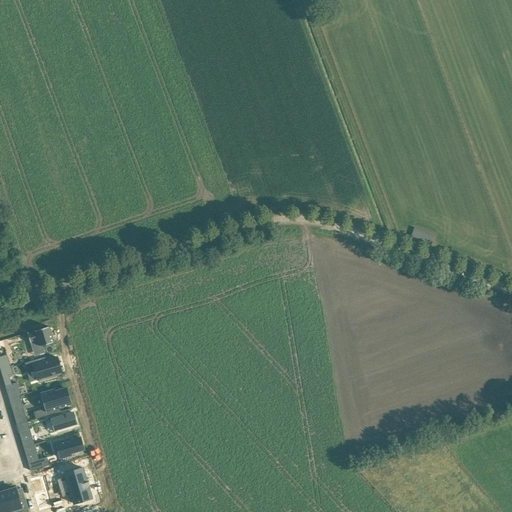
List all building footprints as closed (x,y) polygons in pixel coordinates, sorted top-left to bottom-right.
[(53,342),(49,326),(27,333),(31,343),(33,348),(53,342)] [(16,338),(6,341),(11,364),(21,362),(16,338)] [(7,354),(0,356),(0,368),(0,370),(11,367),(7,354)] [(45,357),(25,363),(27,370),(27,373),(35,370),(39,382),(62,375),(61,372),(62,372),(62,371),(61,371),(57,358),(58,358),(57,357),(46,361),(45,357)] [(0,371),(5,383),(18,378),(14,366),(0,371)] [(59,408),(71,404),(66,388),(55,391),(54,389),(42,393),(48,415),(60,411),(59,408)] [(21,409),(13,411),(17,425),(27,421),(25,414),(23,415),(21,409)] [(73,412),(49,419),(53,431),(77,424),(73,412)] [(30,430),(19,433),(24,448),(34,444),(30,430)] [(70,438),(53,443),(56,454),(59,453),(60,458),(69,455),(70,457),(84,453),(83,450),(84,449),(80,437),(71,440),(70,438)] [(34,444),(24,448),(28,463),(39,460),(34,444)] [(66,477),(58,480),(63,496),(71,494),(74,504),(92,498),(89,488),(90,487),(90,486),(89,487),(87,483),(89,482),(89,481),(87,482),(83,468),(65,473),(66,477)] [(16,488),(4,491),(10,511),(17,511),(21,511),(29,511),(25,498),(20,500),(16,488)] [(0,511),(10,511),(4,491),(0,492),(0,511)] [(46,491),(35,495),(39,510),(50,506),(46,491)]
